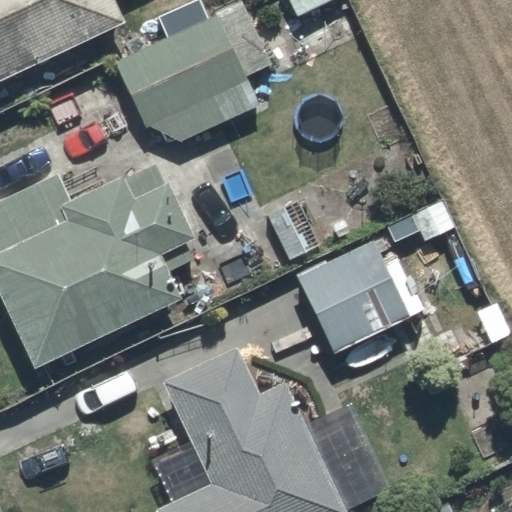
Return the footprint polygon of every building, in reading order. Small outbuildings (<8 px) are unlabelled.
[(115,0),(0,0),(0,78),(124,17),(115,0)] [(242,2),(113,58),(143,128),(155,122),(166,148),(259,107),(244,73),(268,63),(242,2)] [(55,171),(0,196),(0,289),(33,360),(179,292),(158,247),(188,233),(153,158),(68,198),(55,171)] [(367,238),(287,276),(304,312),(314,307),(334,349),(404,315),(367,238)] [(234,343),(161,378),(210,482),(156,507),(158,511),(339,511),(343,510),(282,380),(257,392),(234,343)] [(453,511),(447,500),(421,511),(453,511)]
